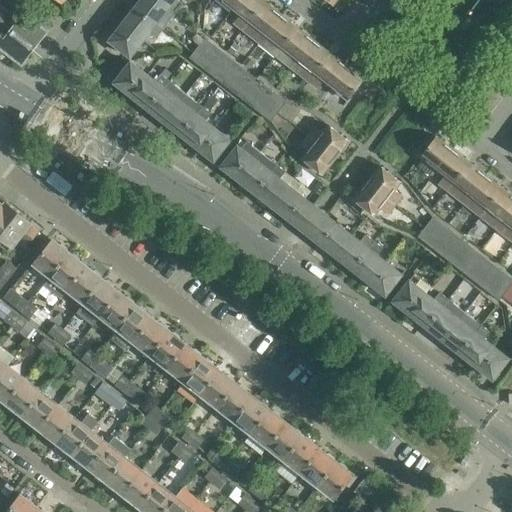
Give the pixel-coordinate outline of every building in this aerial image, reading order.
[(177,13),(159,0),(142,0),(136,8),(164,30),(177,13)] [(177,0),(159,0),(177,13),(183,4),(177,0)] [(219,0),(233,10),(240,0),(219,0)] [(243,30),(265,2),(262,0),(240,0),(233,10),(240,16),(234,23),(243,30)] [(260,43),(281,15),(265,2),(243,30),(260,43)] [(27,57),(46,32),(42,28),(39,27),(22,13),(21,14),(23,15),(20,19),(16,16),(14,18),(0,7),(0,46),(19,62),(20,61),(23,63),(24,63),(25,63),(26,63),(27,62),(27,61),(28,60),(28,59),(27,58),(27,57)] [(164,30),(136,8),(123,24),(144,40),(149,33),(157,38),(164,30)] [(276,56),(298,28),(281,15),(260,43),(276,56)] [(130,57),(144,40),(123,24),(110,41),(130,57)] [(292,69),(314,41),(298,28),(276,56),(292,69)] [(203,53),(211,44),(204,39),(197,48),(203,53)] [(309,82),(331,54),(314,41),(292,69),(309,82)] [(210,58),(217,48),(211,44),(203,53),(210,58)] [(196,62),(203,53),(197,48),(190,57),(196,62)] [(216,63),(223,53),(217,48),(210,58),(216,63)] [(202,67),(210,58),(203,53),(196,62),(202,67)] [(222,68),(230,58),(223,53),(216,63),(222,68)] [(331,87),(347,67),(331,54),(309,82),(318,89),(324,81),(331,87)] [(208,72),(216,63),(210,58),(202,67),(208,72)] [(228,73),(236,63),(230,58),(222,68),(228,73)] [(132,96),(148,76),(131,62),(115,83),(132,96)] [(215,77),(222,68),(216,63),(208,72),(215,77)] [(235,78),(242,68),(236,63),(228,73),(235,78)] [(348,100),(364,80),(347,67),(331,87),(348,100)] [(221,82),(228,73),(222,68),(215,77),(221,82)] [(241,83),(248,73),(242,68),(235,78),(241,83)] [(227,87),(235,78),(228,73),(221,82),(227,87)] [(247,87),(255,78),(248,73),(241,83),(247,87)] [(148,109),(170,81),(161,74),(155,81),(148,76),(132,96),(148,109)] [(234,92),(241,83),(235,78),(227,87),(234,92)] [(254,92),(261,83),(255,78),(247,87),(254,92)] [(165,122),(186,94),(170,81),(148,109),(165,122)] [(240,97),(247,87),(241,83),(234,92),(240,97)] [(260,97),(267,88),(261,83),(254,92),(260,97)] [(246,102),(254,92),(247,87),(240,97),(246,102)] [(266,102),(274,93),(267,88),(260,97),(266,102)] [(253,107),(260,97),(254,92),(246,102),(253,107)] [(273,107),(280,98),(274,93),(266,102),(273,107)] [(181,135),(203,107),(186,94),(165,122),(181,135)] [(259,112),(266,102),(260,97),(253,107),(259,112)] [(279,112),(286,103),(280,98),(273,107),(279,112)] [(265,117),(273,107),(266,102),(259,112),(265,117)] [(197,147),(213,127),(206,121),(212,114),(203,107),(181,135),(197,147)] [(271,122),(278,113),(279,112),(273,107),(265,117),(271,122)] [(336,158),(349,142),(328,125),(322,133),(315,127),(308,136),(336,158)] [(214,161),(230,140),(213,127),(197,147),(214,161)] [(336,158),(308,136),(301,145),(308,151),(302,159),(316,169),(323,175),(336,158)] [(437,170),(453,150),(436,137),(420,157),(437,170)] [(239,180),(261,152),(247,141),(241,148),(238,146),(222,167),(239,180)] [(448,190),(470,163),(453,150),(437,170),(445,176),(439,183),(448,190)] [(255,193),(277,165),(261,152),(239,180),(255,193)] [(464,203),(486,176),(470,163),(448,190),(464,203)] [(271,205),(287,185),(280,179),(286,172),(277,165),(255,193),(271,205)] [(395,190),(401,182),(380,166),(367,183),(395,204),(402,196),(395,190)] [(481,216),(503,188),(486,176),(464,203),(481,216)] [(395,204),(367,183),(354,199),(375,215),(381,208),(388,213),(395,204)] [(319,210),(314,206),(287,185),(271,205),(302,230),(337,256),(353,236),(319,210)] [(497,229),(511,210),(511,195),(503,188),(481,216),(497,229)] [(32,221),(0,196),(0,238),(12,248),(17,241),(27,248),(41,230),(31,222),(32,221)] [(511,240),(511,210),(497,229),(511,240)] [(431,232),(439,223),(432,218),(425,227),(431,232)] [(438,237),(445,227),(439,223),(431,232),(438,237)] [(424,241),(431,232),(425,227),(418,237),(424,241)] [(444,242),(451,232),(445,227),(438,237),(444,242)] [(430,246),(438,237),(431,232),(424,241),(430,246)] [(450,247),(458,237),(451,232),(444,242),(450,247)] [(353,269),(375,241),(366,235),(360,242),(353,236),(337,256),(353,269)] [(436,251),(444,242),(438,237),(430,246),(436,251)] [(456,252),(464,242),(458,237),(450,247),(456,252)] [(51,277),(69,253),(68,252),(67,249),(62,245),(59,245),(52,240),(34,263),(51,277)] [(369,282),(385,262),(378,256),(384,248),(375,241),(353,269),(369,282)] [(443,256),(450,247),(444,242),(436,251),(443,256)] [(463,257),(470,247),(464,242),(456,252),(463,257)] [(449,261),(456,252),(450,247),(443,256),(449,261)] [(469,262),(476,252),(470,247),(463,257),(469,262)] [(455,266),(463,257),(456,252),(449,261),(455,266)] [(475,267),(483,257),(476,252),(469,262),(475,267)] [(68,290),(86,266),(80,261),(80,259),(74,254),(72,255),(69,253),(51,277),(68,290)] [(462,271),(469,262),(463,257),(455,266),(462,271)] [(482,271),(489,262),(483,257),(475,267),(482,271)] [(11,275),(16,269),(8,262),(2,269),(11,275)] [(386,295),(402,275),(385,262),(369,282),(386,295)] [(468,276),(475,267),(469,262),(462,271),(468,276)] [(488,276),(495,267),(489,262),(482,271),(488,276)] [(84,303),(103,279),(101,278),(101,275),(95,271),(93,271),(86,266),(68,290),(84,303)] [(474,281),(482,271),(475,267),(468,276),(474,281)] [(494,281),(502,272),(495,267),(488,276),(494,281)] [(11,275),(2,269),(0,271),(0,277),(6,282),(11,275)] [(481,286),(488,276),(482,271),(474,281),(481,286)] [(501,286),(508,277),(502,272),(494,281),(501,286)] [(487,291),(494,281),(488,276),(481,286),(487,291)] [(507,291),(511,284),(511,280),(508,277),(501,286),(507,291)] [(101,316),(119,292),(113,287),(113,285),(107,280),(105,281),(103,279),(84,303),(101,316)] [(410,314),(426,294),(410,281),(394,301),(410,314)] [(493,296),(501,286),(494,281),(487,291),(493,296)] [(499,301),(507,291),(501,286),(493,296),(499,301)] [(118,329),(136,305),(134,304),(134,301),(128,297),(126,297),(119,292),(101,316),(118,329)] [(427,327),(449,299),(440,292),(434,300),(426,294),(410,314),(427,327)] [(23,312),(30,303),(23,298),(16,307),(23,312)] [(443,340),(465,312),(449,299),(427,327),(443,340)] [(30,317),(37,309),(30,303),(23,312),(30,317)] [(134,342),(153,318),(146,313),(146,311),(141,306),(138,307),(136,305),(118,329),(134,342)] [(13,325),(19,317),(13,312),(6,320),(13,325)] [(460,353),(482,325),(465,312),(443,340),(460,353)] [(19,331),(26,322),(19,317),(13,325),(19,331)] [(151,355),(170,331),(168,330),(167,327),(162,323),(159,323),(153,318),(134,342),(151,355)] [(57,338),(63,330),(56,324),(50,333),(57,338)] [(476,366),(492,346),(485,339),(490,332),(482,325),(460,353),(476,366)] [(63,344),(70,335),(63,330),(57,338),(63,344)] [(168,368),(186,344),(180,339),(180,337),(174,332),(172,333),(170,331),(151,355),(168,368)] [(46,352),(53,343),(46,338),(39,346),(46,352)] [(53,357),(59,348),(53,343),(46,352),(53,357)] [(185,381),(203,357),(201,356),(201,353),(195,349),(193,350),(186,344),(168,368),(185,381)] [(493,379),(509,359),(492,346),(476,366),(493,379)] [(90,364),(97,356),(90,350),(83,359),(90,364)] [(97,370),(103,361),(97,356),(90,364),(97,370)] [(201,394),(220,371),(213,365),(213,363),(207,359),(205,359),(203,357),(185,381),(201,394)] [(0,376),(8,366),(0,358),(0,376)] [(80,378),(86,369),(79,364),(73,373),(80,378)] [(7,403),(25,379),(8,366),(0,376),(0,399),(2,401),(5,401),(7,403)] [(86,383),(93,374),(86,369),(80,378),(86,383)] [(218,407),(236,384),(235,382),(234,380),(229,375),(226,376),(220,371),(201,394),(218,407)] [(123,391),(130,382),(123,377),(117,385),(123,391)] [(23,416),(42,392),(25,379),(7,403),(9,404),(9,407),(15,411),(17,410),(23,416)] [(130,396),(137,387),(130,382),(123,391),(130,396)] [(235,420),(253,397),(247,392),(247,389),(241,385),(239,385),(236,384),(218,407),(235,420)] [(113,404),(120,395),(113,390),(106,399),(113,404)] [(40,429),(59,405),(42,392),(23,416),(30,421),(30,423),(36,427),(38,427),(40,429)] [(120,409),(126,401),(120,395),(113,404),(120,409)] [(251,433),(270,410),(268,408),(268,406),(262,401),(260,402),(253,397),(235,420),(251,433)] [(57,442),(75,418),(59,405),(40,429),(42,430),(42,433),(48,437),(50,437),(57,442)] [(156,420),(162,412),(155,406),(149,414),(156,420)] [(268,446),(286,423),(280,418),(280,415),(274,411),(272,411),(270,410),(251,433),(268,446)] [(163,425),(169,417),(162,412),(156,420),(163,425)] [(149,428),(156,420),(149,414),(143,423),(149,428)] [(73,455),(92,431),(75,418),(57,442),(63,447),(63,449),(69,454),(72,453),(73,455)] [(156,433),(163,425),(156,420),(149,428),(156,433)] [(285,459),(303,436),(301,434),(301,432),(295,427),(293,428),(286,423),(268,446),(285,459)] [(190,443),(197,434),(190,429),(183,438),(190,443)] [(90,468),(109,444),(92,431),(73,455),(76,456),(76,459),(81,463),(84,463),(90,468)] [(197,448),(203,440),(197,434),(190,443),(197,448)] [(301,472),(320,449),(313,444),(313,441),(308,437),(305,438),(303,436),(285,459),(301,472)] [(180,456),(186,447),(180,442),(173,451),(180,456)] [(107,481),(125,457),(109,444),(90,468),(97,473),(97,475),(102,480),(105,479),(107,481)] [(186,461),(193,453),(186,447),(180,456),(186,461)] [(318,486),(337,462),(334,460),(334,458),(329,453),(326,454),(320,449),(301,472),(318,486)] [(223,469),(230,460),(223,455),(217,464),(223,469)] [(124,494),(142,470),(125,457),(107,481),(109,483),(109,485),(115,489),(117,489),(124,494)] [(230,474),(237,466),(230,460),(223,469),(230,474)] [(335,499),(350,480),(354,475),(347,470),(347,468),(341,463),(339,464),(337,462),(318,486),(335,499)] [(213,482),(220,473),(213,468),(206,477),(213,482)] [(140,507),(159,483),(142,470),(124,494),(130,499),(130,501),(136,506),(138,506),(140,507)] [(220,487),(227,479),(220,473),(213,482),(220,487)] [(257,495),(264,487),(257,481),(250,490),(257,495)] [(163,511),(175,496),(159,483),(140,507),(142,509),(142,511),(143,511),(163,511)] [(264,501),(270,492),(264,487),(257,495),(264,501)] [(33,511),(37,507),(36,506),(36,504),(30,499),(28,500),(20,494),(6,511),(33,511)] [(247,508),(253,500),(247,494),(240,503),(247,508)] [(384,511),(380,509),(387,499),(381,494),(372,506),(375,508),(371,511),(384,511)] [(190,511),(192,509),(175,496),(163,511),(190,511)] [(251,511),(254,511),(260,505),(253,500),(247,508),(251,511)]
